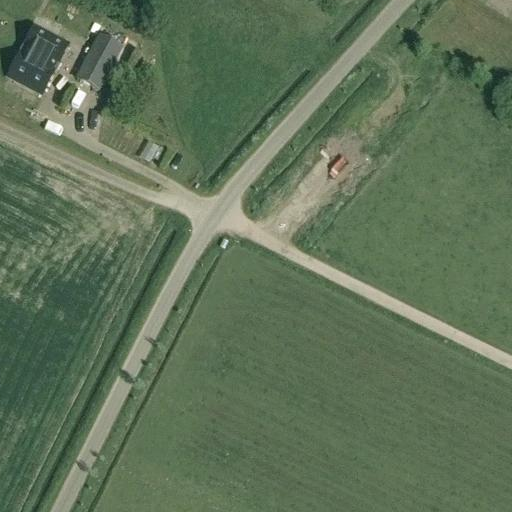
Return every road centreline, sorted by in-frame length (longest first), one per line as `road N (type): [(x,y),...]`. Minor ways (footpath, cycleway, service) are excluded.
road 1 (unclassified): [(58,511),(214,213),(401,0)]
road 2 (unknown): [(214,213),(511,368)]
